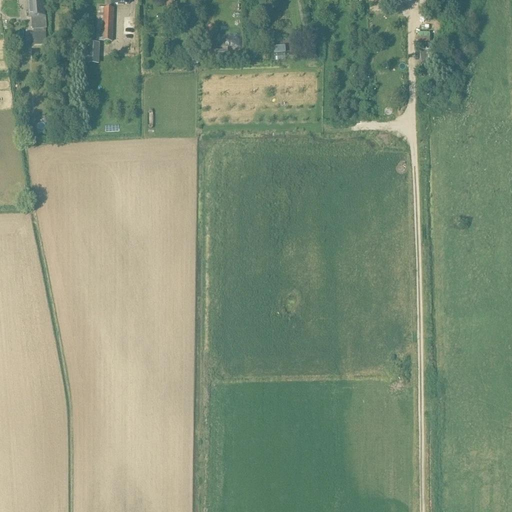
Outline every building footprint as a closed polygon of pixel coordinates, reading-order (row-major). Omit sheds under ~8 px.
[(45,18),(43,0),(27,0),(28,19),(45,18)] [(176,0),(165,0),(166,11),(176,11),(176,0)] [(113,8),(104,8),(103,30),(113,31),(113,8)] [(124,34),(123,41),(123,43),(130,44),(130,47),(138,48),(138,33),(124,32),(124,34)] [(30,47),(46,46),(45,33),(29,34),(30,47)] [(431,50),(419,50),(419,70),(431,71),(431,50)]
